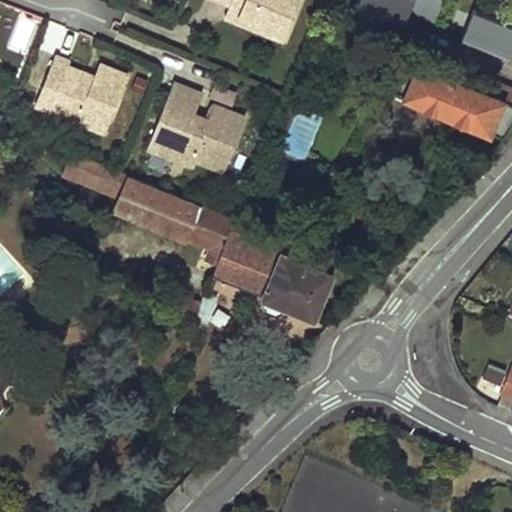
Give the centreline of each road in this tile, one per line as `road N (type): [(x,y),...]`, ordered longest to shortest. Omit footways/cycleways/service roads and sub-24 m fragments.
road 1 (unclassified): [(511,178),(347,357)]
road 2 (unclassified): [(347,357),(188,511)]
road 3 (residential): [(347,357),(511,451)]
